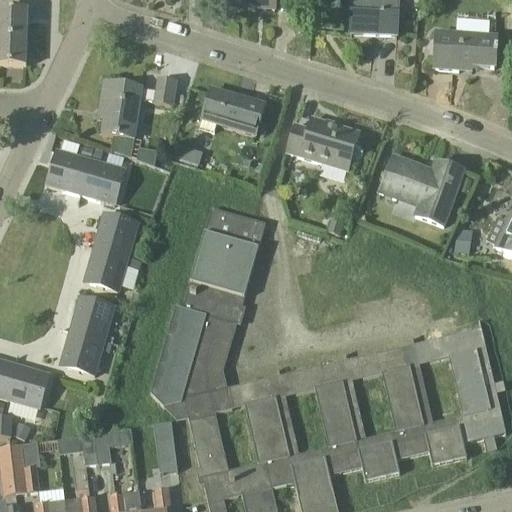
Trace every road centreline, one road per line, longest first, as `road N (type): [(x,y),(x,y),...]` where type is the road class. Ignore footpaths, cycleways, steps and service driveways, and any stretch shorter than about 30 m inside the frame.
road 1 (residential): [(511,156),(90,5)]
road 2 (residential): [(0,345),(40,347),(55,329),(83,243),(67,215),(1,192)]
